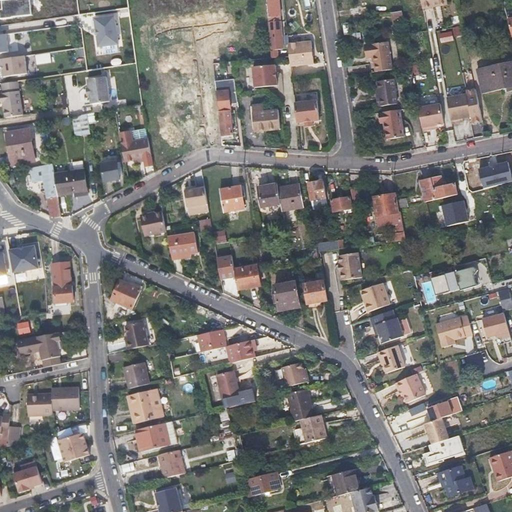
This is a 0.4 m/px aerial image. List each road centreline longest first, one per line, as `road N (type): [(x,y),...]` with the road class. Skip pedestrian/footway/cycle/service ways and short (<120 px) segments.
road 1 (residential): [(88,243),(97,214),(211,154),(349,163)]
road 2 (residential): [(88,243),(342,361)]
road 3 (residential): [(342,361),(415,511)]
road 4 (residential): [(349,163),(326,0)]
road 5 (residential): [(349,163),(511,141)]
road 6 (residential): [(96,366),(88,243)]
